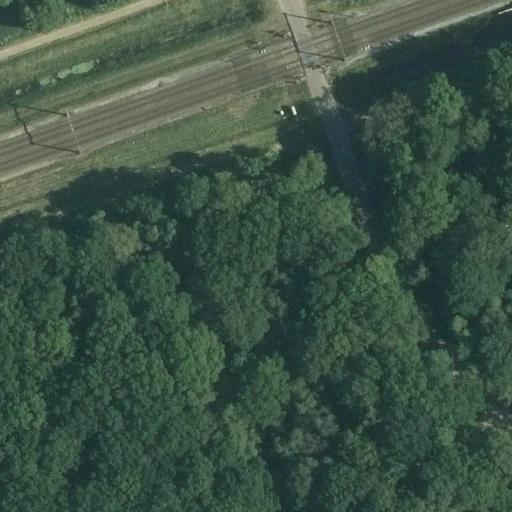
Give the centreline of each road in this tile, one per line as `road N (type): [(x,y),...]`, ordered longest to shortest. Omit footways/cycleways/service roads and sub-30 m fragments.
road 1 (unclassified): [(511,421),(444,359),(393,286),(288,0)]
road 2 (track): [(149,0),(0,54)]
